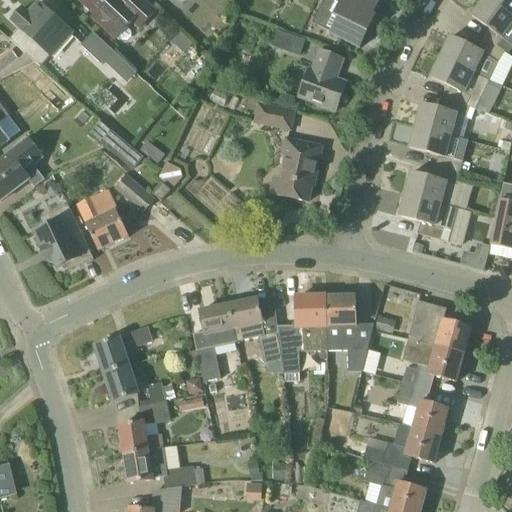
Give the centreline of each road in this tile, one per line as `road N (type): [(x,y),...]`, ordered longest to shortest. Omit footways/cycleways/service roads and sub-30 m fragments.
road 1 (residential): [(29,331),(165,273),(242,255),(349,255)]
road 2 (residential): [(349,255),(371,128),(394,60),(431,0)]
road 3 (residential): [(79,511),(62,420),(29,331)]
road 4 (residential): [(349,255),(511,300)]
road 5 (residential): [(470,511),(511,362)]
